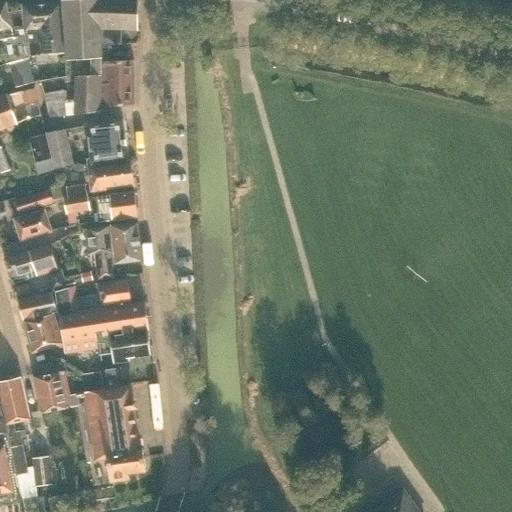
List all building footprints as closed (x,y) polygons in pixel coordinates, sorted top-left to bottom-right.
[(69,0),(63,1),(66,52),(67,59),(91,57),(91,75),(101,75),(102,62),(101,43),(102,43),(120,43),(121,27),(138,28),(138,1),(138,0),(137,0),(69,0)] [(22,5),(25,31),(27,31),(30,55),(66,52),(61,1),(22,5)] [(0,38),(13,36),(6,2),(0,3),(0,38)] [(7,63),(29,57),(22,12),(10,15),(13,36),(13,37),(3,39),(7,63)] [(134,104),(134,60),(102,62),(101,107),(134,104)] [(34,82),(31,70),(5,77),(8,89),(34,82)] [(101,75),(91,75),(75,76),(75,114),(100,111),(101,75)] [(25,104),(38,101),(35,88),(22,91),(25,104)] [(44,94),(49,117),(68,115),(66,91),(44,94)] [(8,94),(0,96),(0,129),(17,123),(8,94)] [(87,125),(92,158),(87,159),(88,164),(92,163),(128,159),(124,120),(87,125)] [(47,133),(56,168),(73,166),(65,130),(47,133)] [(30,137),(36,162),(53,158),(47,133),(30,137)] [(0,147),(0,172),(10,170),(1,147),(0,147)] [(88,165),(91,191),(134,186),(131,159),(88,165)] [(90,210),(88,198),(88,193),(85,193),(84,183),(64,186),(65,196),(63,197),(67,213),(90,210)] [(60,187),(50,190),(53,200),(63,197),(60,187)] [(97,197),(99,221),(137,216),(135,192),(97,197)] [(20,214),(44,207),(40,193),(16,201),(20,214)] [(14,219),(21,240),(51,231),(45,210),(14,219)] [(69,216),(70,225),(88,223),(86,213),(69,216)] [(111,225),(115,263),(141,260),(137,222),(111,225)] [(86,229),(89,254),(95,253),(98,279),(114,277),(109,226),(86,229)] [(4,259),(12,283),(58,270),(50,245),(4,259)] [(52,289),(66,286),(62,271),(48,276),(52,289)] [(94,280),(92,271),(81,273),(83,282),(94,280)] [(97,283),(101,308),(131,303),(128,279),(97,283)] [(14,287),(16,297),(30,293),(27,283),(14,287)] [(17,299),(24,321),(33,352),(63,343),(53,309),(58,307),(52,289),(52,288),(17,299)] [(130,360),(130,357),(151,354),(148,330),(149,330),(146,302),(92,310),(80,311),(79,299),(78,292),(57,295),(65,352),(98,348),(99,352),(112,350),(114,363),(130,360)] [(90,298),(79,299),(80,311),(92,310),(90,298)] [(106,371),(109,387),(122,385),(119,368),(106,371)] [(68,407),(78,404),(76,394),(69,395),(64,371),(35,378),(42,413),(68,407)] [(37,511),(33,486),(52,484),(48,456),(31,458),(33,471),(27,472),(20,437),(25,436),(24,429),(15,431),(13,422),(30,419),(21,377),(0,381),(0,398),(5,424),(6,432),(15,475),(17,474),(24,511),(37,511)] [(131,385),(86,392),(96,460),(107,458),(110,482),(129,479),(128,473),(146,471),(142,447),(140,448),(131,385)] [(0,493),(10,492),(1,446),(0,446),(0,493)] [(328,505),(333,511),(419,511),(403,489),(368,511),(356,511),(344,494),(328,505)] [(71,493),(55,495),(57,507),(72,505),(71,493)]
